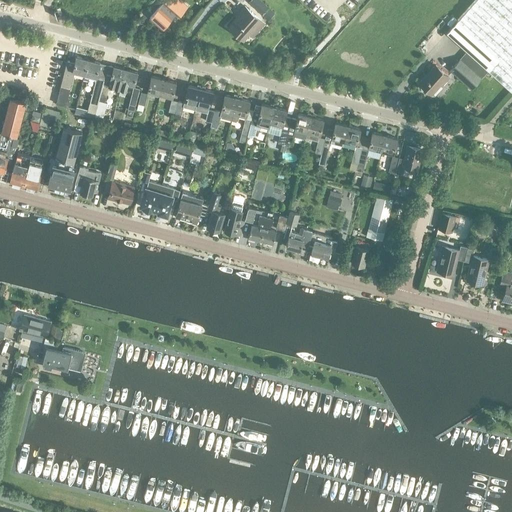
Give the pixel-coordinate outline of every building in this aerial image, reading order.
[(101,0),(97,6),(106,12),(114,0),(101,0)] [(164,0),(164,1),(164,2),(151,17),(163,28),(171,19),(174,22),(179,17),(188,6),(181,0),(164,0)] [(261,0),(249,0),(247,3),(261,15),(269,7),(261,0)] [(511,0),(485,0),(452,38),(466,51),(460,58),(450,69),(471,88),(481,77),(482,77),(488,71),(511,92),(511,90),(511,0)] [(256,32),(265,23),(245,6),(240,11),(241,12),(229,26),(244,39),(253,29),(256,32)] [(76,56),(74,62),(67,60),(60,86),(57,101),(66,103),(70,88),(74,71),(84,73),(88,59),(76,56)] [(98,101),(108,65),(108,64),(106,70),(101,69),(98,68),(100,62),(88,59),(84,73),(96,77),(88,109),(76,106),(75,113),(86,116),(94,118),(98,101)] [(442,84),(449,76),(436,64),(420,82),(431,93),(440,83),(442,84)] [(126,69),(108,65),(94,118),(102,121),(107,102),(105,101),(106,94),(109,95),(110,93),(119,95),(126,69)] [(126,69),(119,95),(121,89),(125,90),(127,83),(134,85),(137,72),(126,69)] [(147,91),(159,94),(164,79),(151,75),(147,91)] [(176,82),(164,79),(159,94),(172,97),(176,82)] [(178,101),(175,113),(181,114),(183,106),(195,109),(197,104),(201,88),(188,84),(184,102),(178,101)] [(128,104),(129,104),(127,109),(134,110),(135,106),(139,88),(133,87),(128,104)] [(197,104),(195,109),(207,113),(208,108),(213,91),(201,88),(197,104)] [(141,92),(138,104),(137,109),(143,111),(144,105),(147,93),(141,92)] [(225,94),(221,110),(221,112),(215,110),(211,126),(217,127),(220,115),(221,116),(221,117),(232,120),(238,98),(225,94)] [(19,136),(17,135),(20,124),(23,113),(25,101),(10,97),(7,109),(4,120),(1,131),(0,130),(0,170),(4,171),(8,156),(13,157),(15,145),(17,145),(19,136)] [(250,101),(238,98),(232,120),(236,121),(237,120),(238,120),(239,114),(246,116),(250,101)] [(171,100),(168,111),(175,113),(178,101),(171,100)] [(262,103),(260,111),(254,110),(251,119),(248,136),(251,137),(254,135),(256,129),(259,130),(260,126),(268,128),(274,107),(262,103)] [(62,111),(54,109),(45,106),(39,124),(47,126),(49,118),(60,121),(62,111)] [(287,110),(274,107),(268,128),(267,132),(280,135),(278,143),(282,144),(280,150),(282,151),(291,117),(285,115),(287,110)] [(204,124),(211,126),(215,110),(208,108),(207,113),(204,124)] [(299,113),(297,118),(291,117),(282,151),(287,152),(289,145),(291,146),(294,135),(305,138),(311,116),(299,113)] [(324,119),(311,116),(305,138),(317,141),(315,152),(321,154),(325,138),(319,137),(319,135),(320,135),(324,119)] [(245,142),(247,136),(248,136),(251,119),(245,118),(239,141),(245,142)] [(344,141),(348,125),(336,122),(331,140),(325,138),(321,154),(315,176),(321,177),(324,165),(325,165),(328,155),(331,143),(344,146),(344,144),(345,141),(344,141)] [(349,125),(348,125),(344,141),(345,141),(344,144),(348,145),(349,142),(356,144),(360,128),(349,125)] [(73,163),(81,131),(63,126),(55,158),(58,159),(56,167),(53,166),(49,183),(69,188),(73,171),(70,170),(72,163),(73,163)] [(369,147),(381,150),(385,135),(373,131),(369,147)] [(397,138),(385,135),(381,150),(393,153),(397,138)] [(156,142),(155,149),(170,152),(171,145),(156,142)] [(190,155),(192,146),(177,142),(175,151),(190,155)] [(351,162),(357,163),(362,148),(355,146),(351,162)] [(405,158),(399,157),(395,173),(402,175),(404,166),(417,169),(422,150),(408,146),(405,158)] [(362,148),(357,163),(356,170),(363,172),(364,165),(368,149),(362,148)] [(13,167),(9,183),(23,187),(31,156),(17,152),(15,160),(16,160),(14,167),(13,167)] [(395,173),(399,157),(392,155),(388,171),(395,173)] [(31,156),(23,187),(36,191),(40,174),(41,167),(43,161),(30,158),(31,156)] [(257,163),(245,160),(244,166),(256,169),(257,163)] [(117,164),(110,163),(106,178),(113,179),(117,164)] [(88,166),(80,164),(74,184),(81,185),(80,193),(82,195),(88,197),(91,196),(92,196),(94,189),(96,189),(101,172),(87,169),(88,166)] [(154,209),(161,183),(149,180),(151,172),(144,170),(142,180),(148,182),(141,205),(144,206),(144,208),(152,210),(152,208),(154,209)] [(370,187),(373,175),(364,172),(361,185),(370,187)] [(134,187),(112,181),(108,198),(130,203),(134,187)] [(167,214),(172,197),(177,199),(180,189),(161,183),(154,209),(160,210),(159,212),(167,214)] [(330,188),(326,204),(339,208),(343,192),(330,188)] [(210,215),(209,219),(206,228),(217,232),(222,214),(219,213),(222,205),(218,204),(221,193),(213,190),(207,206),(213,208),(212,211),(211,211),(210,215)] [(192,195),(182,192),(175,217),(184,220),(187,210),(188,211),(191,200),(192,195)] [(187,210),(184,220),(196,223),(203,198),(192,195),(191,200),(188,211),(187,210)] [(366,236),(382,241),(393,199),(377,195),(366,236)] [(224,231),(235,233),(241,235),(244,220),(239,218),(243,203),(232,200),(224,231)] [(248,206),(244,220),(253,222),(256,209),(248,206)] [(296,225),(299,213),(290,210),(287,223),(296,225)] [(442,211),(438,226),(437,228),(452,232),(456,215),(442,211)] [(283,230),(287,217),(280,215),(276,228),(283,230)] [(248,237),(260,240),(266,218),(259,216),(258,222),(257,226),(252,224),(248,237)] [(266,218),(260,240),(273,243),(277,231),(270,229),(271,225),(273,219),(266,218)] [(306,229),(301,227),(300,233),(290,230),(286,247),(301,250),(302,244),(308,246),(312,231),(306,229)] [(337,241),(333,240),(333,237),(313,232),(311,240),(314,241),(311,253),(328,257),(330,248),(335,249),(337,241)] [(469,244),(468,247),(467,247),(463,260),(470,262),(465,279),(482,283),(488,259),(471,255),(473,249),(474,249),(475,245),(469,244)] [(457,258),(463,260),(467,247),(460,245),(459,250),(443,245),(437,270),(453,274),(457,258)] [(364,266),(369,250),(356,246),(351,263),(364,266)] [(502,299),(511,301),(511,274),(511,275),(511,272),(504,270),(500,284),(506,285),(502,299)] [(47,335),(51,321),(35,316),(36,312),(16,306),(11,325),(20,328),(47,335)] [(61,326),(53,324),(49,337),(60,340),(63,331),(60,330),(61,326)] [(21,344),(41,346),(42,339),(22,336),(21,344)] [(49,348),(46,361),(66,366),(80,369),(81,366),(85,352),(71,348),(64,346),(63,351),(49,348)] [(16,389),(17,390),(21,391),(24,379),(22,379),(18,378),(16,389)]
